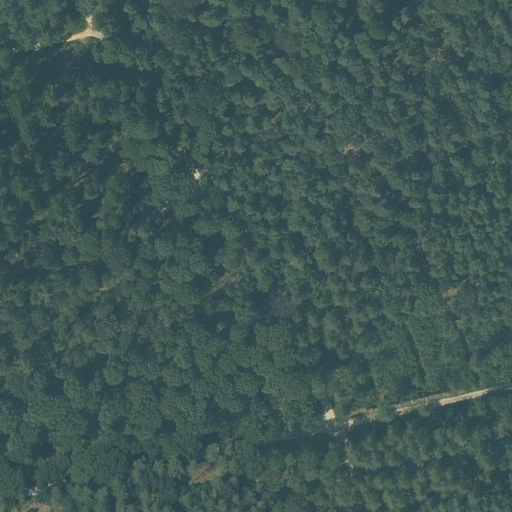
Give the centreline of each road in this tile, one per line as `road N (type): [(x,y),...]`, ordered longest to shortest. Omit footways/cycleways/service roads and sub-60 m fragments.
road 1 (track): [(511,389),(328,422),(7,499)]
road 2 (track): [(97,29),(375,0)]
road 3 (track): [(362,511),(263,281)]
road 4 (track): [(97,29),(186,156)]
road 5 (track): [(186,156),(263,281)]
